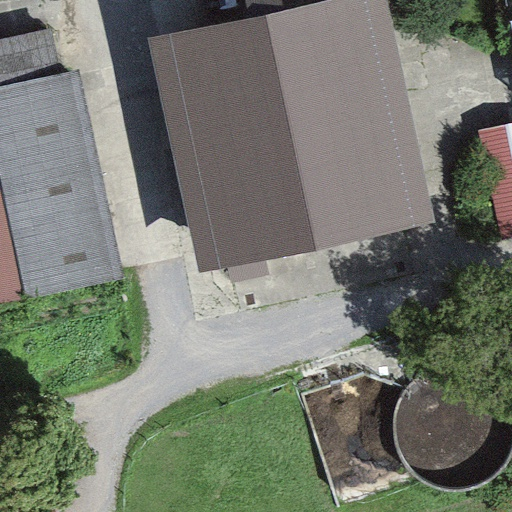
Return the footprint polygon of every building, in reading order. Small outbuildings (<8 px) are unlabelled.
[(221,283),(432,238),(382,6),(171,51),(221,283)] [(0,314),(120,289),(65,30),(0,43),(0,314)] [(511,131),(481,139),(505,243),(511,240),(511,131)] [(432,376),(414,389),(404,400),(396,420),(394,442),(401,464),(414,482),(433,494),(463,499),(484,494),(503,481),(511,472),(511,469),(511,401),(504,390),(476,373),(454,371),(432,376)] [(50,511),(48,485),(0,489),(0,511),(50,511)]
